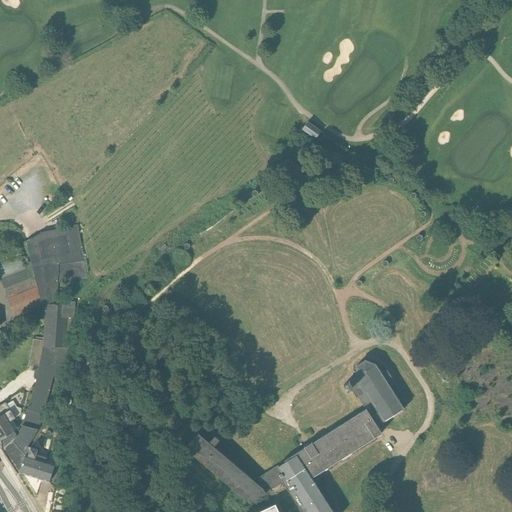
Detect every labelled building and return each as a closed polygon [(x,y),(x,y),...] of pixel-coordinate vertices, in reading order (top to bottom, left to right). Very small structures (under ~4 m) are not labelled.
[(321,131),(308,121),(302,129),(315,139),(321,131)] [(21,472),(26,454),(28,454),(31,446),(28,445),(38,429),(43,415),(53,377),(61,379),(63,371),(64,371),(68,347),(67,347),(69,317),(74,318),(75,302),(68,302),(68,305),(63,304),(57,303),(58,282),(87,279),(84,261),(77,225),(42,233),(28,240),(38,280),(46,309),(43,340),(38,368),(35,386),(19,433),(18,434),(17,436),(2,450),(1,450),(17,475),(20,473),(21,472)] [(37,312),(46,309),(38,280),(28,240),(26,241),(28,249),(0,259),(0,277),(1,280),(14,316),(36,308),(37,312)] [(28,366),(38,368),(43,340),(33,339),(28,366)] [(285,485),(300,511),(333,511),(323,496),(322,496),(319,490),(318,489),(314,483),(311,478),(314,476),(317,473),(320,472),(321,471),(320,471),(333,463),(334,463),(340,459),(341,459),(341,458),(347,454),(347,455),(348,454),(347,454),(354,450),(360,446),(361,446),(367,442),(374,437),(381,433),(376,424),(383,420),(384,421),(385,421),(395,414),(403,409),(403,408),(408,405),(391,378),(392,378),(392,377),(391,378),(387,370),(381,373),(375,364),(365,361),(356,366),(356,377),(350,382),(349,381),(343,385),(347,391),(351,389),(352,388),(358,398),(367,411),(313,445),(312,442),(311,443),(313,445),(306,449),(304,447),(305,448),(306,450),(279,467),(278,466),(254,481),(238,467),(213,446),(219,440),(215,436),(209,443),(198,433),(192,440),(185,448),(250,504),(283,482),(285,485)] [(16,407),(11,410),(7,404),(6,402),(0,405),(0,426),(9,422),(21,414),(22,409),(16,407)] [(17,435),(9,422),(0,426),(0,438),(1,440),(1,441),(2,447),(2,450),(17,436),(18,434),(17,435)] [(26,454),(21,472),(45,480),(49,482),(49,481),(54,465),(54,463),(50,462),(45,460),(46,457),(36,453),(37,448),(31,446),(28,454),(26,454)] [(59,467),(54,465),(49,481),(54,482),(59,467)]
